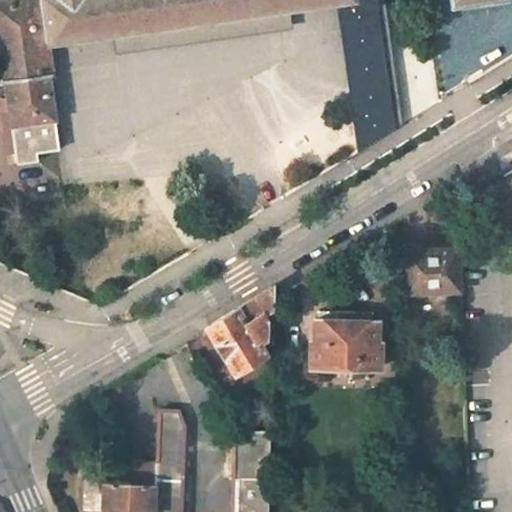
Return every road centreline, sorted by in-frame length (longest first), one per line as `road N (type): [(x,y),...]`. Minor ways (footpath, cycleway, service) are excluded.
road 1 (tertiary): [(111,353),(511,106)]
road 2 (unknown): [(296,239),(243,110),(237,24)]
road 3 (tertiary): [(0,411),(111,353)]
